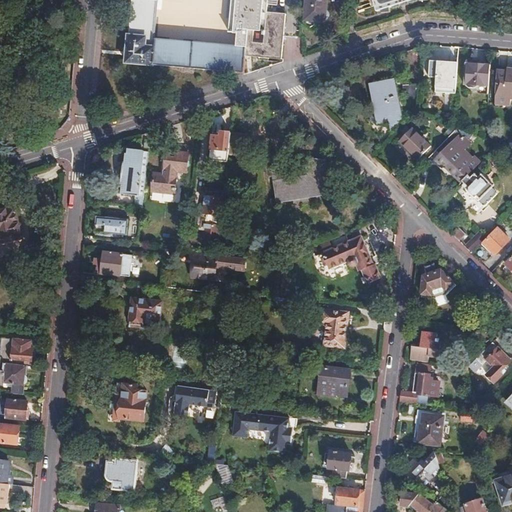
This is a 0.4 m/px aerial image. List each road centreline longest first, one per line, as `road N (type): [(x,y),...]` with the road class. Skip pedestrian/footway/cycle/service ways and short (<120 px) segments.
road 1 (residential): [(81,143),(44,511)]
road 2 (residential): [(374,511),(408,237),(418,221)]
road 3 (residential): [(286,78),(411,37),(511,42)]
road 4 (residential): [(84,143),(286,78)]
road 5 (residential): [(286,78),(418,221)]
road 6 (unclassified): [(84,143),(95,0)]
road 7 (residential): [(418,221),(511,311)]
